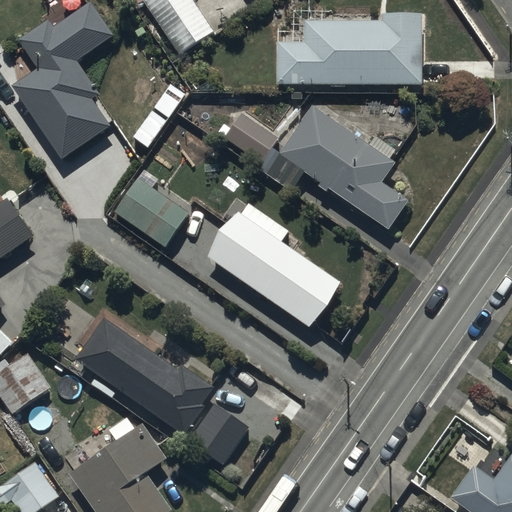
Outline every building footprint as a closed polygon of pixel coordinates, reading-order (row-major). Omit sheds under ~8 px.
[(219,34),(194,0),(149,0),(189,55),(219,34)] [(38,71),(14,87),(64,162),(113,129),(95,101),(102,96),(79,62),(116,38),(93,3),(54,29),(50,23),(19,44),(38,71)] [(280,42),(279,87),(425,90),(426,17),(384,16),(384,21),(309,20),(308,43),(280,42)] [(0,133),(13,125),(1,106),(0,107),(0,133)] [(315,108),(282,154),(390,232),(410,204),(384,185),(397,167),(315,108)] [(280,141),(241,113),(226,134),(266,162),(280,141)] [(139,178),(114,214),(164,250),(190,215),(139,178)] [(0,307),(5,304),(0,296),(0,260),(35,236),(7,197),(0,202),(0,307)] [(248,202),(209,257),(314,330),(344,286),(284,245),(293,233),(248,202)] [(99,322),(76,360),(92,369),(85,380),(116,398),(119,393),(186,433),(212,389),(99,322)] [(7,360),(0,363),(0,394),(14,416),(53,391),(30,355),(11,367),(7,360)] [(224,465),(250,428),(217,405),(191,442),(224,465)] [(119,443),(71,473),(97,511),(173,511),(149,475),(171,461),(139,412),(111,430),(119,443)] [(511,511),(511,457),(495,482),(475,467),(452,500),(468,511),(511,511)] [(40,511),(62,497),(35,460),(0,486),(0,511),(1,511),(13,504),(18,511),(40,511)]
